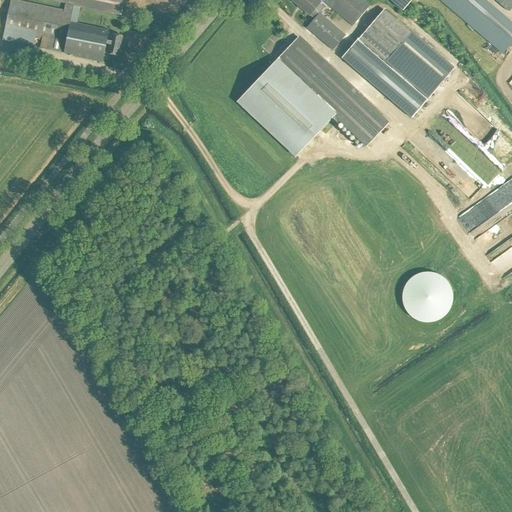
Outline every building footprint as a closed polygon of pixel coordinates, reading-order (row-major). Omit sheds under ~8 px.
[(123,0),(49,0),(65,3),(63,11),(10,0),(4,30),(42,38),(40,49),(63,54),(63,52),(72,54),(72,56),(102,62),(104,53),(118,56),(121,36),(108,34),(108,31),(69,23),(73,5),(120,15),(123,0)] [(318,0),(291,0),(291,1),(309,16),(310,15),(314,19),(306,28),(332,50),(344,35),(319,14),(314,10),(322,0),(352,26),(369,6),(361,0),(320,0),(320,1),(318,0)] [(389,0),(403,11),(412,0),(389,0)] [(511,25),(482,0),(440,0),(502,53),(511,41),(511,25)] [(511,0),(494,0),(508,12),(511,7),(511,0)] [(411,118),(452,70),(385,12),(355,47),(353,45),(342,59),(411,118)] [(298,38),(276,61),(237,102),(295,157),(334,116),(366,146),(388,123),(298,38)] [(29,55),(27,64),(51,69),(53,60),(29,55)] [(511,248),(493,260),(499,269),(504,267),(507,271),(511,267),(511,248)] [(408,314),(449,314),(449,276),(427,276),(427,284),(410,284),(410,293),(408,293),(408,314)]
